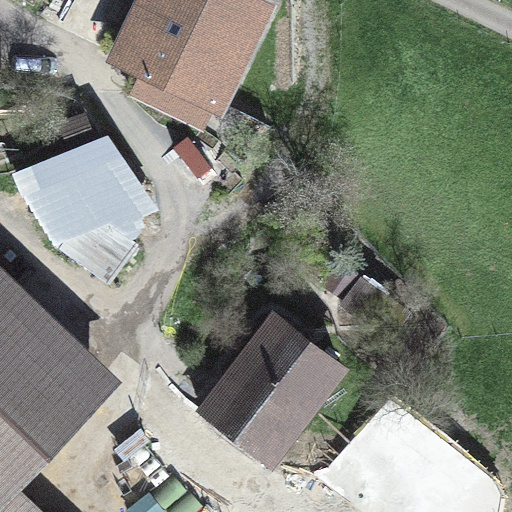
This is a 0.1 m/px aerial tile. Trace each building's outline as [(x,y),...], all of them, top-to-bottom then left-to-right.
[(34,0),(27,16),(220,107),(271,0),(34,0)] [(110,126),(15,169),(57,244),(108,280),(159,204),(110,126)] [(335,250),(316,281),(337,293),(355,262),(335,250)] [(0,511),(50,511),(16,479),(122,369),(0,254),(0,511)] [(361,270),(340,301),(392,337),(413,306),(361,270)] [(273,299),(195,403),(272,461),(351,357),(273,299)] [(237,511),(260,483),(192,427),(161,464),(219,511),(237,511)]
